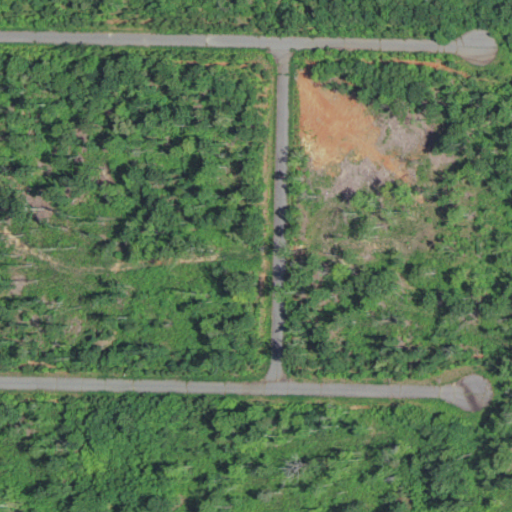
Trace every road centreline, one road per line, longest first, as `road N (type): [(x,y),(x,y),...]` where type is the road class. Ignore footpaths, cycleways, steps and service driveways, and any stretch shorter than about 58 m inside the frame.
road 1 (residential): [(0,37),(483,49)]
road 2 (residential): [(0,380),(469,392)]
road 3 (residential): [(272,387),(282,45)]
